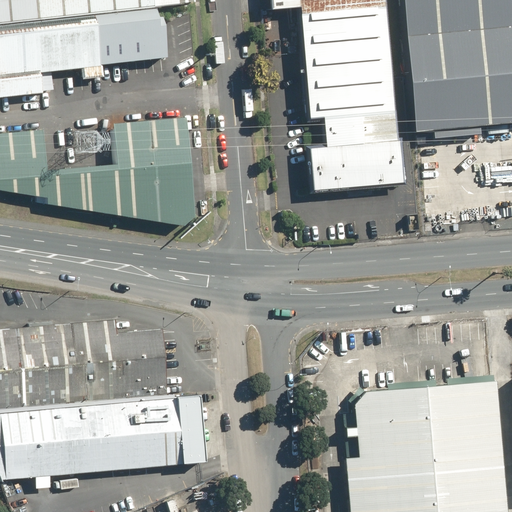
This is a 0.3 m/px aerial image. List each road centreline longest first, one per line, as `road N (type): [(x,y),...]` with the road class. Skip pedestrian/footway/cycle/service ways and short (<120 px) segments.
road 1 (tertiary): [(225,0),(248,268)]
road 2 (primary): [(248,268),(511,250)]
road 3 (primary): [(0,244),(67,244),(248,268)]
road 4 (primary): [(232,303),(58,270),(0,249)]
road 5 (primary): [(511,291),(275,304)]
road 6 (unclassified): [(264,493),(242,441),(232,303)]
road 7 (unclassified): [(275,304),(282,440),(264,493)]
